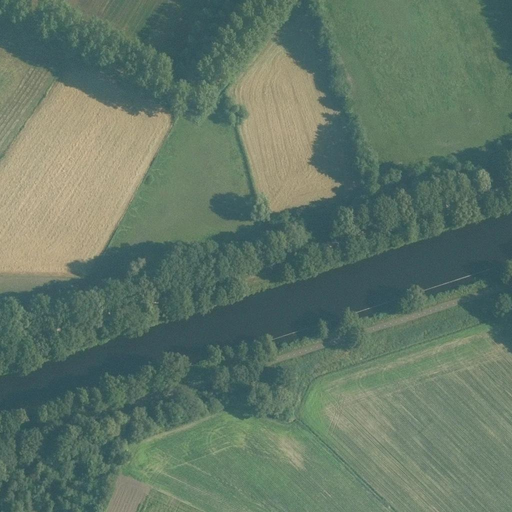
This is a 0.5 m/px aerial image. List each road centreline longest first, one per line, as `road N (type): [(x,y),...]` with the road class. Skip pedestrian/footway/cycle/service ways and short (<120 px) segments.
road 1 (track): [(511,185),(0,352)]
road 2 (track): [(288,0),(195,105),(0,4)]
